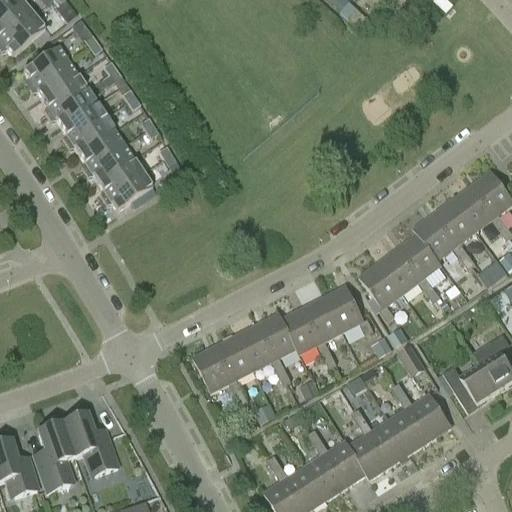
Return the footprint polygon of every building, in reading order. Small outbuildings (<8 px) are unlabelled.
[(0,26),(22,8),(14,0),(4,0),(0,4),(0,26)] [(57,12),(65,6),(60,0),(57,0),(52,5),(57,12)] [(445,4),(441,0),(434,0),(431,4),(438,11),(446,18),(453,10),(445,4)] [(0,48),(32,21),(22,8),(0,26),(0,48)] [(357,30),(365,22),(356,14),(349,22),(357,30)] [(32,21),(0,48),(0,56),(6,55),(12,61),(44,34),(32,21)] [(90,40),(82,45),(88,53),(95,47),(90,40)] [(93,60),(101,55),(95,47),(88,53),(93,60)] [(28,93),(67,67),(57,52),(22,75),(27,83),(24,88),(25,89),(28,93)] [(41,104),(76,81),(67,67),(28,93),(30,96),(30,98),(37,97),(41,104)] [(110,67),(102,72),(107,80),(115,75),(110,67)] [(112,88),(120,82),(115,75),(107,80),(112,88)] [(46,121),(85,95),(76,81),(41,104),(46,111),(42,116),(44,117),(46,121)] [(60,132),(95,109),(85,95),(46,121),(49,124),(49,126),(55,125),(60,132)] [(129,95),(121,100),(126,108),(134,103),(129,95)] [(131,115),(139,110),(134,103),(126,108),(131,115)] [(65,149),(104,123),(95,109),(60,132),(64,139),(61,144),(63,145),(65,149)] [(78,160),(113,137),(104,123),(65,149),(67,152),(68,154),(74,153),(78,160)] [(147,123),(140,128),(145,136),(152,131),(147,123)] [(149,144),(157,139),(152,131),(145,136),(149,144)] [(84,177),(123,151),(113,137),(78,160),(83,167),(80,172),(81,173),(84,177)] [(97,188),(132,165),(123,151),(84,177),(86,180),(86,182),(93,181),(97,188)] [(166,152),(158,157),(162,164),(170,160),(166,152)] [(167,172),(175,167),(170,160),(162,164),(167,172)] [(102,204),(141,178),(132,165),(97,188),(102,195),(98,200),(100,201),(102,204)] [(511,209),(511,205),(490,176),(470,191),(494,223),(491,225),(499,236),(506,230),(498,220),(511,209)] [(141,178),(102,204),(105,208),(105,210),(111,209),(116,216),(151,193),(141,178)] [(494,223),(470,191),(451,205),(475,237),(491,225),(494,223)] [(475,237),(451,205),(432,220),(456,252),(452,254),(460,264),(467,259),(460,249),(475,237)] [(456,252),(432,220),(412,234),(416,239),(436,266),(452,254),(456,252)] [(511,242),(511,238),(506,230),(499,236),(507,246),(511,242)] [(425,283),(440,271),(436,266),(416,239),(397,253),(421,285),(418,288),(425,298),(432,293),(425,283)] [(397,253),(378,268),(402,300),(418,288),(421,285),(397,253)] [(511,274),(511,261),(510,258),(500,265),(509,276),(511,274)] [(475,270),(467,259),(460,264),(468,275),(475,270)] [(358,282),(382,315),(379,317),(387,327),(394,322),(386,311),(402,300),(378,268),(358,282)] [(364,326),(346,291),(324,302),(342,338),(360,329),(366,341),(373,337),(367,325),(364,326)] [(440,304),(432,293),(425,298),(433,309),(440,304)] [(321,348),(317,350),(323,362),(330,358),(325,346),(342,338),(324,302),(302,313),(321,348)] [(466,324),(474,318),(470,312),(462,317),(466,324)] [(302,313),(282,323),(281,324),(297,354),(300,359),(317,350),(321,348),(302,313)] [(275,365),(271,367),(277,378),(285,374),(279,363),(297,354),(281,324),(282,323),(279,318),(257,329),(275,365)] [(257,329),(236,340),(254,376),(271,367),(275,365),(257,329)] [(236,340),(214,351),(232,387),(228,389),(234,400),(242,396),(236,385),(254,376),(236,340)] [(511,388),(511,356),(508,350),(502,340),(472,359),(478,369),(497,398),(511,388)] [(374,350),(381,361),(392,354),(385,343),(374,350)] [(214,351),(192,362),(210,398),(228,389),(232,387),(214,351)] [(398,360),(412,382),(424,375),(410,353),(398,360)] [(336,370),(330,358),(323,362),(329,374),(336,370)] [(467,417),(497,398),(478,369),(460,381),(453,371),(442,378),(467,417)] [(291,386),(285,374),(277,378),(283,390),(291,386)] [(305,403),(319,396),(314,386),(300,393),(305,403)] [(405,398),(398,388),(390,392),(397,403),(405,398)] [(248,408),(242,396),(234,400),(240,412),(248,408)] [(408,412),(412,410),(405,398),(397,403),(405,414),(388,425),(410,459),(430,446),(408,412)] [(451,432),(429,399),(412,410),(408,412),(430,446),(451,432)] [(270,410),(255,418),(261,430),(277,421),(270,410)] [(364,424),(357,414),(350,418),(357,429),(364,424)] [(285,425),(288,431),(301,424),(297,417),(285,425)] [(61,429),(73,462),(86,458),(92,474),(115,466),(104,435),(92,439),(85,420),(61,429)] [(368,438),(372,435),(364,424),(357,429),(364,440),(348,451),(366,479),(365,480),(369,485),(389,472),(368,438)] [(388,425),(372,435),(368,438),(389,472),(410,459),(388,425)] [(44,456),(33,460),(31,461),(44,500),(74,489),(65,465),(73,462),(61,429),(37,437),(44,456)] [(320,445),(314,434),(306,439),(313,450),(320,445)] [(328,456),(320,445),(313,450),(320,461),(304,472),(326,505),(346,492),(324,459),(328,456)] [(28,462),(16,466),(10,446),(0,449),(0,486),(2,486),(8,504),(38,494),(28,462)] [(366,479),(348,451),(347,451),(344,446),(328,456),(324,459),(346,492),(365,480),(366,479)] [(280,471),(273,460),(266,465),(273,476),(280,471)] [(287,482),(280,471),(273,476),(280,487),(263,498),(271,511),(301,511),(284,485),(287,482)] [(287,482),(284,485),(301,511),(315,511),(326,505),(304,472),(287,482)]
